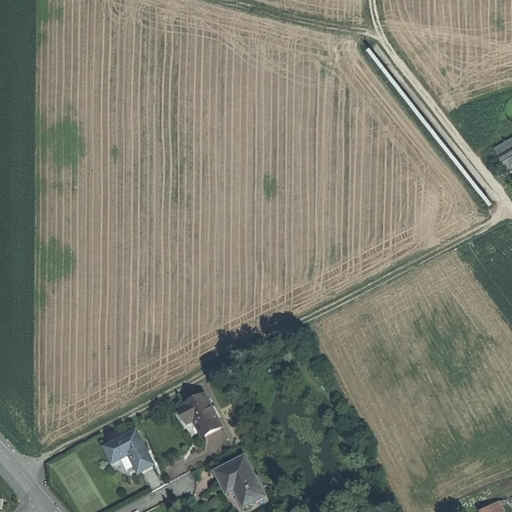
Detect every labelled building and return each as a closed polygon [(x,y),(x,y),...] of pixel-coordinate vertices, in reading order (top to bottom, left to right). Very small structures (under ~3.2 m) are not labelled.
[(511,140),(497,149),(509,170),(511,168),(511,140)] [(195,422),(203,438),(213,433),(221,429),(205,397),(187,406),(188,407),(180,411),(188,425),(195,422)] [(130,457),(139,475),(147,471),(154,467),(137,433),(105,449),(113,466),(130,457)] [(235,492),(243,509),(264,500),(247,461),(217,474),(221,484),(226,495),(235,492)] [(227,496),(235,510),(241,507),(233,493),(227,496)]
